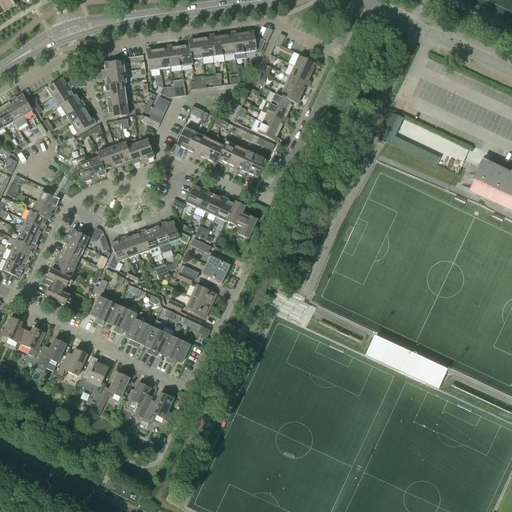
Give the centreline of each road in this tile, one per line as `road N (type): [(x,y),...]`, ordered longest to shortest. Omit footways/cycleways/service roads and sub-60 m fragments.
road 1 (residential): [(267,205),(269,220),(189,390),(22,299)]
road 2 (residential): [(339,55),(270,22),(78,55)]
road 3 (residential): [(22,299),(70,202),(133,184),(162,163)]
road 4 (residential): [(267,205),(339,55)]
road 5 (unclassified): [(511,72),(367,0)]
road 6 (tertiary): [(132,18),(255,1)]
